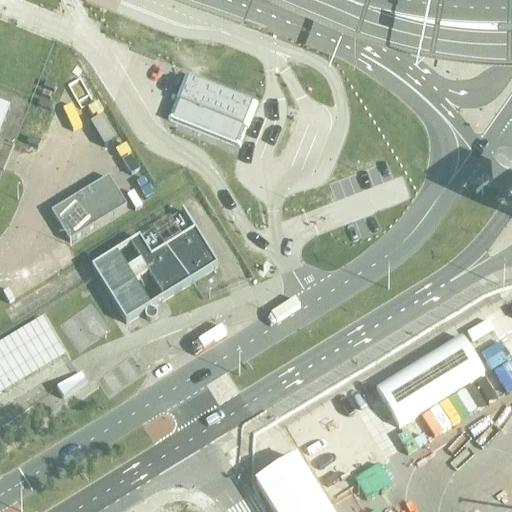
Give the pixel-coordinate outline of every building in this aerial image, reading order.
[(253,106),(189,80),(172,123),(236,149),(253,106)] [(0,132),(9,109),(0,105),(0,132)] [(127,208),(108,179),(51,214),(69,244),(127,208)] [(140,239),(93,268),(126,322),(216,266),(195,231),(151,258),(140,239)] [(0,396),(66,357),(43,319),(0,344),(0,396)] [(462,336),(374,388),(396,426),(484,374),(462,336)] [(253,480),(271,511),(331,511),(297,454),(253,480)]
